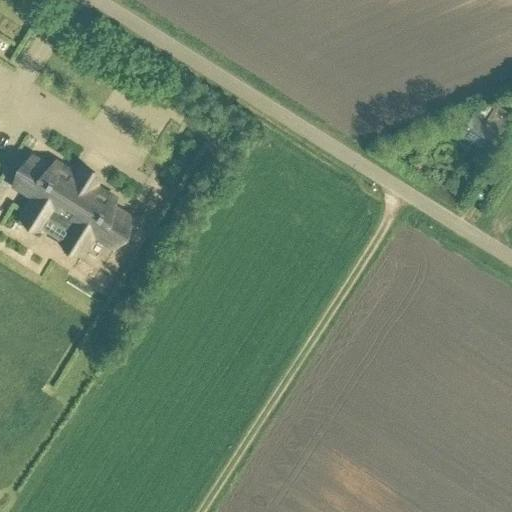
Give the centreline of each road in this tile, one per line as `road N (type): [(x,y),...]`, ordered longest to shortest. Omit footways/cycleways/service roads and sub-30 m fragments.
road 1 (unclassified): [(511,257),(98,0)]
road 2 (track): [(404,190),(198,511)]
